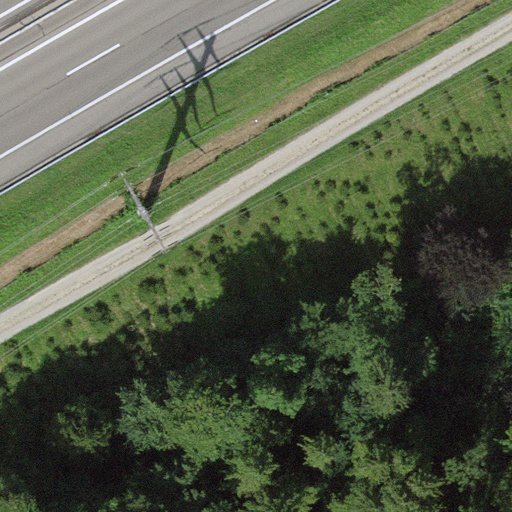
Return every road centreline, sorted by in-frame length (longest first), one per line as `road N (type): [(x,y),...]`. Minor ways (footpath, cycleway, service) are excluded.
road 1 (track): [(0,341),(511,33)]
road 2 (motorway): [(0,116),(204,0)]
